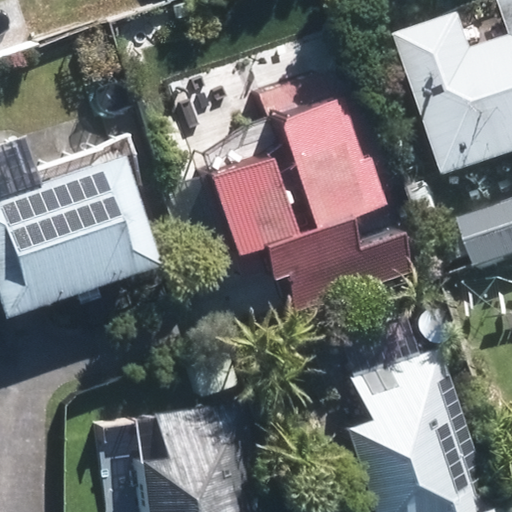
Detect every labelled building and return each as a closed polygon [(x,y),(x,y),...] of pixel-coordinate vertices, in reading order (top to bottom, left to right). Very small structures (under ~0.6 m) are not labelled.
[(30,0),(36,15),(79,0),(30,0)] [(26,1),(0,9),(0,49),(38,39),(26,1)] [(475,25),(425,41),(466,171),(511,156),(511,51),(486,59),(475,25)] [(258,115),(208,154),(239,246),(256,240),(266,268),(284,262),(296,300),(413,262),(400,224),(349,241),(337,204),(376,192),(361,147),(352,150),(330,86),(293,98),(286,76),(253,87),(258,115)] [(118,150),(0,188),(0,296),(1,300),(151,251),(118,150)] [(511,211),(476,223),(489,263),(511,256),(511,211)] [(486,511),(436,351),(360,375),(371,412),(345,420),(373,510),(403,501),(406,511),(486,511)] [(252,511),(239,401),(159,411),(164,455),(145,458),(151,511),(252,511)]
